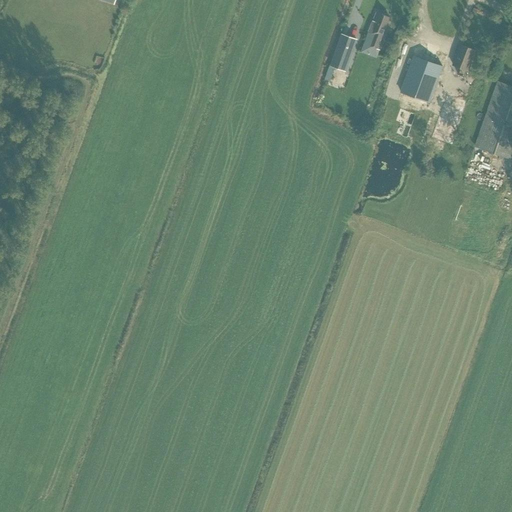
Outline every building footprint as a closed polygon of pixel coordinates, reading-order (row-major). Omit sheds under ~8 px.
[(380,14),(376,12),(372,23),(368,32),(375,34),(370,47),(377,49),(389,17),(380,13),(380,14)] [(335,66),(346,70),(356,40),(341,35),(330,65),(335,66)] [(429,102),(446,55),(418,45),(401,92),(429,102)] [(468,70),(476,50),(461,45),(453,65),(461,68),(458,75),(464,77),(467,70),(468,70)] [(335,66),(330,65),(326,78),(330,80),(335,66)] [(511,159),(511,86),(498,81),(475,146),(511,159)] [(452,145),(467,101),(447,94),(431,138),(452,145)] [(407,138),(415,115),(400,109),(392,132),(407,138)] [(423,145),(434,118),(418,113),(408,139),(423,145)]
